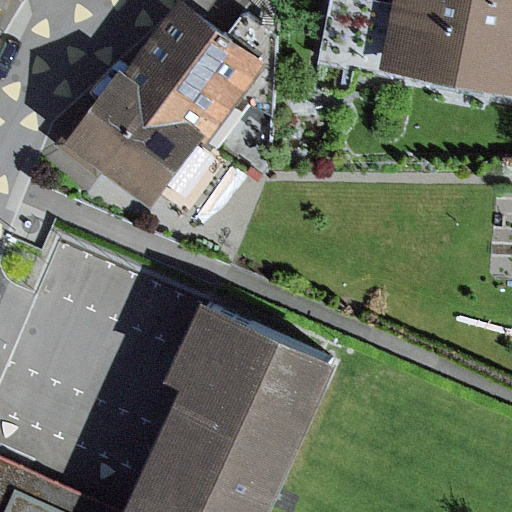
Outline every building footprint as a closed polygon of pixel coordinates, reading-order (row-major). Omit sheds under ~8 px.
[(193,0),(176,0),(129,62),(172,95),(161,110),(203,142),(268,57),(193,0)] [(390,62),(400,0),(334,0),(324,59),(389,71),(390,62)] [(511,0),(400,0),(390,62),(511,83),(511,0)] [(85,105),(57,141),(100,174),(108,163),(158,201),(203,142),(161,110),(172,95),(129,62),(92,110),(85,105)] [(136,511),(72,511),(23,490),(13,511),(270,511),(340,355),(211,298),(180,368),(197,375),(144,494),(138,510),(136,511)] [(0,511),(13,511),(23,490),(72,511),(136,511),(138,510),(0,449),(0,511)]
